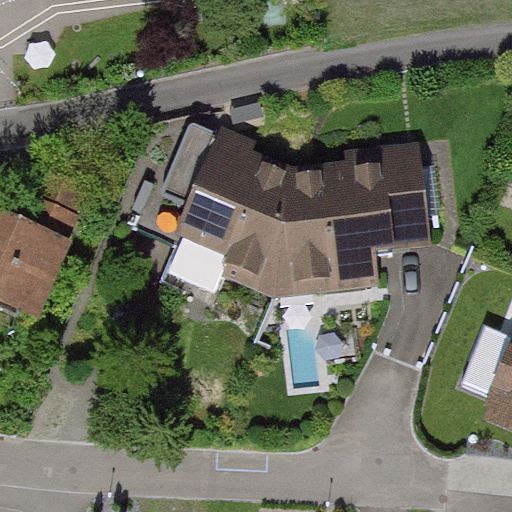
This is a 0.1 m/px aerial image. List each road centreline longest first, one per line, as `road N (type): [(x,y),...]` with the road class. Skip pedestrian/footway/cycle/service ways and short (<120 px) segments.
road 1 (residential): [(0,461),(77,475),(511,487)]
road 2 (residential): [(0,129),(348,67)]
road 3 (unclassified): [(348,67),(511,50)]
